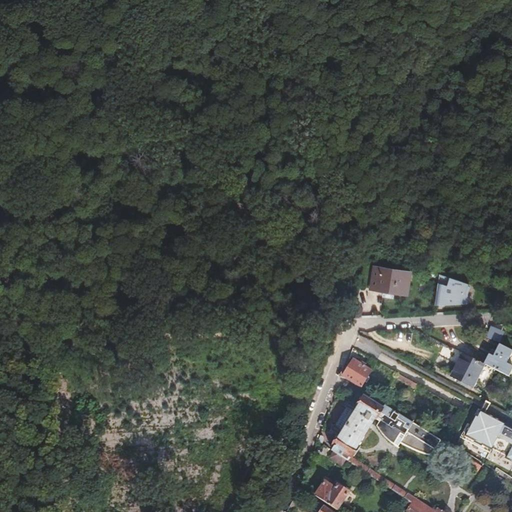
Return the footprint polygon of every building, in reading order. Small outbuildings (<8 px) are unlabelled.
[(369,290),(408,296),(412,272),(373,266),(369,290)] [(429,274),(444,279),(444,275),(429,271),(429,274)] [(444,283),(436,283),(435,304),(465,305),(466,280),(444,279),(444,283)] [(349,317),(361,316),(362,307),(353,304),(349,317)] [(485,364),(508,376),(511,367),(511,365),(506,362),(511,349),(499,342),(493,355),(489,353),(484,364),(485,364)] [(473,386),(485,364),(484,364),(463,353),(451,375),(473,386)] [(354,358),(343,376),(362,387),(372,371),(354,358)] [(443,511),(442,510),(440,511),(437,509),(434,511),(433,511),(352,456),(359,446),(357,444),(374,417),(380,421),(376,426),(379,432),(382,437),(387,441),(392,445),(397,447),(400,443),(419,452),(431,456),(441,440),(386,406),(382,407),(364,395),(362,397),(356,393),(334,430),(340,434),(334,444),(335,445),(332,449),(409,501),(405,507),(408,509),(406,511),(443,511)] [(510,427),(485,414),(481,421),(511,439),(503,454),(511,458),(511,459),(511,461),(511,429),(510,428),(510,427)] [(511,439),(481,421),(470,442),(495,455),(498,451),(503,454),(511,439)] [(478,471),(482,465),(470,458),(467,463),(478,471)] [(315,495),(336,509),(348,492),(333,482),(330,485),(324,481),(320,487),(315,495)] [(311,493),(315,495),(320,487),(316,485),(311,493)]
